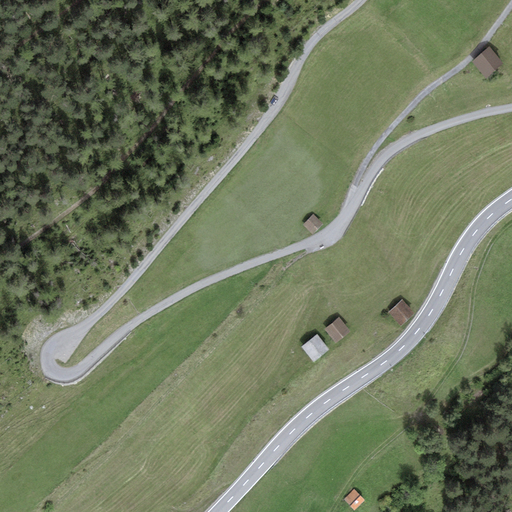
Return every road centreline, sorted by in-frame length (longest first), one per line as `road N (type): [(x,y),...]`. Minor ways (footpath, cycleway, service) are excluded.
road 1 (unclassified): [(511,107),(403,142),(385,155),(330,234),(167,301),(81,368),(55,374),(46,365),(50,345),(124,288),(278,108),(315,39),(362,0)]
road 2 (secondary): [(511,199),(481,224),(419,328),(292,431),(217,511)]
road 3 (track): [(330,234),(278,274),(52,511)]
road 4 (track): [(330,511),(353,477),(414,418),(462,347),(478,269),(511,221)]
road 5 (track): [(511,4),(476,51),(381,139),(359,175),(356,200)]
